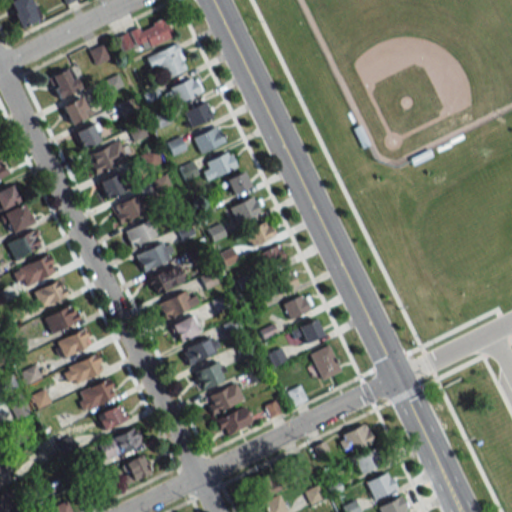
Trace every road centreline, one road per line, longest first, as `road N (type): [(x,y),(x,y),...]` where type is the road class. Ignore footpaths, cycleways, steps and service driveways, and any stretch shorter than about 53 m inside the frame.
road 1 (tertiary): [(463,511),(209,0)]
road 2 (residential): [(213,511),(0,75)]
road 3 (residential): [(126,511),(401,375)]
road 4 (residential): [(0,65),(131,0)]
